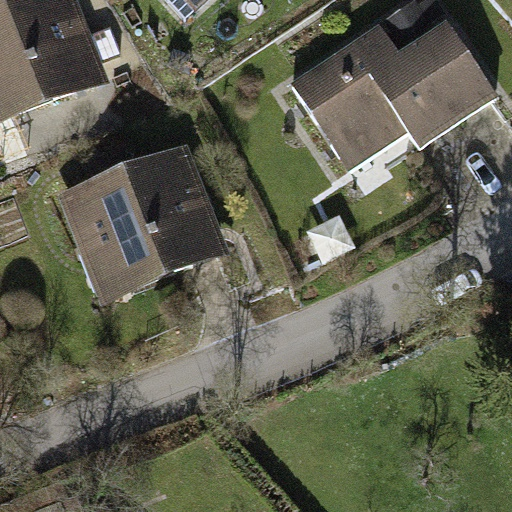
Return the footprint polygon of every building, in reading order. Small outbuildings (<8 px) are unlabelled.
[(16,0),(0,6),(0,133),(110,92),(75,0),(16,0)] [(151,0),(181,33),(217,0),(151,0)] [(384,37),(293,96),(349,182),(407,144),(418,160),(501,106),(451,30),(400,63),(384,37)] [(57,203),(99,313),(231,264),(190,153),(57,203)] [(341,224),(307,240),(321,271),(356,255),(341,224)] [(81,511),(72,487),(10,511),(81,511)]
